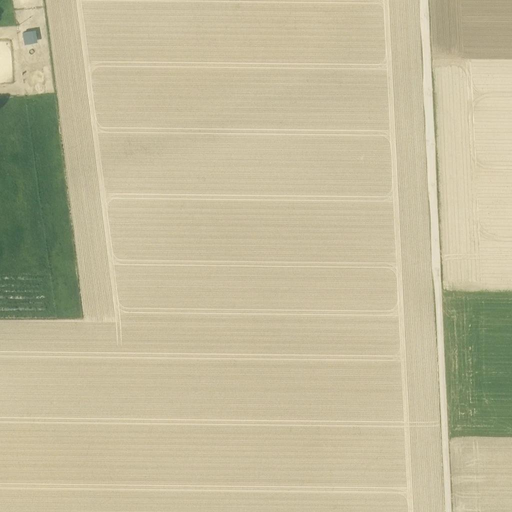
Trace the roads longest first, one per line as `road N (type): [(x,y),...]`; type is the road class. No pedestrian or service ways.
road 1 (track): [(423,0),(437,292)]
road 2 (track): [(448,511),(437,292)]
